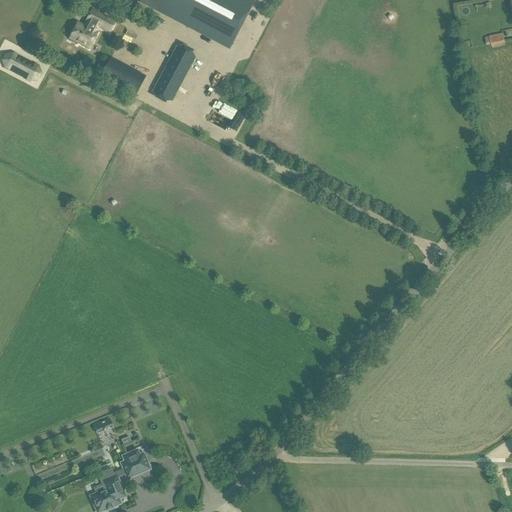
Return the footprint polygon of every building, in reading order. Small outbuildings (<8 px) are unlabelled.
[(254,0),(138,0),(230,48),(255,0),(254,0)] [(78,23),(70,39),(72,40),(71,42),(77,45),(78,43),(89,49),(100,28),(110,33),(116,22),(93,10),(84,26),(78,23)] [(503,35),(490,38),(491,46),(505,43),(503,35)] [(206,93),(219,68),(218,68),(217,70),(197,59),(175,47),(176,45),(175,45),(162,69),(151,89),(148,96),(147,97),(148,98),(149,96),(192,118),(191,120),(192,120),(196,112),(206,93)] [(41,75),(38,67),(13,53),(5,56),(3,61),(5,69),(30,82),(38,80),(41,75)] [(144,78),(116,64),(110,61),(107,68),(100,80),(107,83),(134,97),(140,85),(144,78)] [(160,440),(144,445),(162,499),(184,491),(172,457),(167,459),(160,440)] [(118,478),(117,477),(126,473),(129,478),(150,469),(144,454),(140,456),(138,450),(124,456),(126,462),(122,463),(125,470),(113,474),(111,469),(104,472),(106,477),(101,479),(103,485),(96,488),(99,497),(98,501),(95,502),(96,504),(95,506),(97,510),(98,510),(98,511),(99,511),(107,509),(108,511),(114,509),(113,506),(121,503),(119,499),(125,496),(120,484),(121,482),(120,479),(118,478)] [(93,475),(103,471),(101,467),(91,471),(93,475)]
